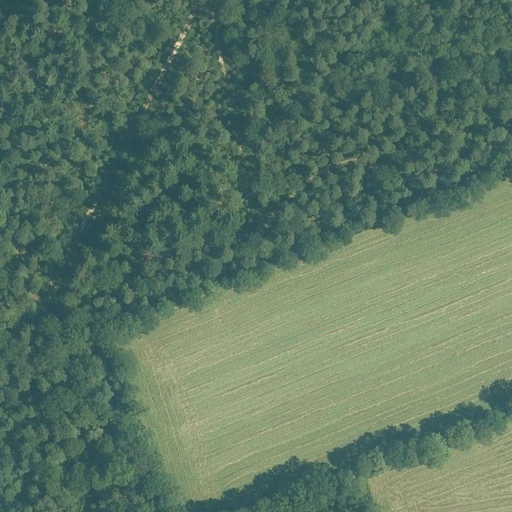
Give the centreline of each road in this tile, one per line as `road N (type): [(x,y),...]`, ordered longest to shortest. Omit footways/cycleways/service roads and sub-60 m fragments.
road 1 (track): [(40,302),(193,0)]
road 2 (track): [(44,305),(32,328),(41,369),(133,511)]
road 3 (track): [(209,5),(264,232)]
